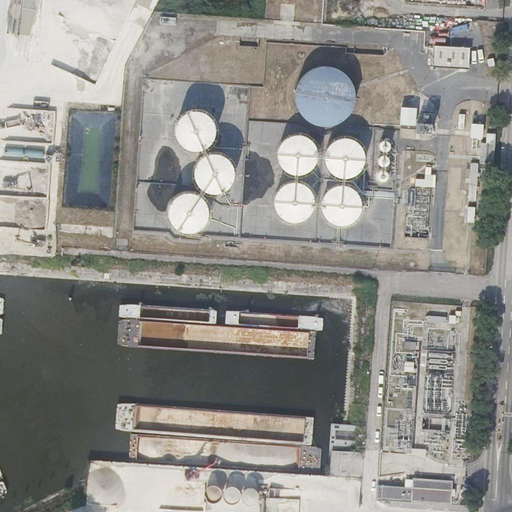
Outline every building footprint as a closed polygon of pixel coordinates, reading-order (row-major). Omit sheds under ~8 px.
[(145,28),(152,13),(128,2),(121,17),(145,28)] [(468,46),(432,44),(431,66),(466,67),(468,46)] [(328,65),(323,65),(320,65),(315,66),(310,67),(305,70),(301,73),(299,75),(296,80),(294,84),(292,89),(292,95),(292,100),(294,105),(296,110),(299,114),(303,118),(307,121),(312,123),(317,125),(322,125),(327,125),(332,123),(337,121),(341,118),(345,115),(348,110),(351,105),(352,100),(353,95),(352,90),(351,85),(349,80),(346,76),(342,72),(338,69),(333,67),(328,65)] [(400,106),(399,124),(415,125),(416,107),(400,106)] [(197,109),(193,109),(192,109),(188,109),(185,110),(182,112),(179,114),(176,119),(174,122),(173,125),(173,129),(173,132),(174,135),(175,139),(177,142),(180,144),(183,146),(186,148),(189,149),(193,149),(196,149),(200,148),(203,146),(206,144),(208,142),(210,139),(212,136),(213,132),(213,129),(213,126),(212,122),(211,119),(209,116),(206,114),(203,111),(200,110),(197,109)] [(430,122),(416,122),(417,132),(431,132),(430,122)] [(482,138),(483,123),(470,123),(469,137),(482,138)] [(298,133),(295,133),(293,133),(290,133),(286,135),(283,136),(279,140),(277,143),(276,146),(275,149),(274,153),(275,156),(276,159),(277,163),(279,165),(281,168),(284,170),(287,171),(291,172),(294,173),(298,173),(301,172),(304,170),(307,168),(310,166),(312,163),(313,160),(314,156),(315,153),(314,150),(313,146),(312,143),(310,140),(308,138),(305,136),(302,134),(298,133)] [(346,137),(342,136),(340,136),(337,137),(334,138),(331,140),(327,143),(325,146),(323,149),(322,153),(322,156),(322,159),(323,163),(325,166),(327,169),(329,171),(332,173),(335,175),(338,176),(342,176),(345,176),(348,175),(352,173),(355,172),(357,169),(359,166),(360,163),(361,160),(362,156),(361,153),(361,150),(359,147),(357,144),(355,141),(352,139),(349,138),(346,137)] [(384,140),(382,139),(380,140),(379,141),(377,142),(377,145),(377,147),(378,149),(381,150),(383,150),(386,149),(387,148),(388,146),(388,144),(387,142),(386,141),(384,140)] [(215,152),(212,151),(210,151),(207,152),(203,153),(200,155),(196,158),(194,161),(193,164),(192,168),(191,171),(192,175),(193,178),(194,181),(196,184),(198,187),(201,189),(204,190),(208,191),(211,192),(215,191),(218,191),(222,189),(224,187),(227,185),(229,182),(230,179),(231,175),(232,172),(232,168),(231,165),(229,162),(227,159),(225,156),(222,154),(219,153),(215,152)] [(384,155),(382,154),(381,154),(379,154),(377,156),(375,157),(375,159),(376,162),(377,164),(379,165),(381,166),(383,165),(385,164),(386,162),(387,160),(386,157),(385,156),(384,155)] [(479,199),(481,164),(470,163),(469,198),(479,199)] [(424,179),(415,178),(414,186),(432,187),(433,168),(425,168),(424,179)] [(382,169),(380,169),(379,169),(377,169),(376,171),(375,172),(374,174),(375,176),(376,178),(377,179),(380,180),(382,179),(384,178),(385,177),(386,174),(385,173),(384,171),(382,169)] [(295,181),(291,180),(290,180),(286,181),(283,182),(280,184),(276,187),(274,190),(272,193),(272,197),(271,200),(272,204),(272,207),(274,210),(276,213),(278,215),(281,217),(284,219),(288,220),(291,220),(294,220),(298,219),(301,218),(304,216),(306,213),(308,210),(310,207),(311,204),(311,200),(311,197),(310,194),(309,191),(307,188),(304,185),(301,183),(298,182),(295,181)] [(342,183),(339,183),(338,183),(334,184),(331,185),(328,187),(324,190),(322,193),(320,196),(319,199),(319,203),(319,206),(320,209),(322,213),(324,216),(326,218),(329,220),(332,221),(335,222),(339,223),(342,223),(346,222),(349,220),(352,218),(354,216),(356,213),(357,210),(358,207),(359,203),(358,200),(358,196),(356,193),(354,190),(352,188),(349,186),(346,184),(342,183)] [(190,191),(186,191),(185,191),(181,191),(178,192),(175,194),(170,198),(168,201),(167,204),(166,207),(166,211),(166,214),(167,217),(168,221),(170,223),(173,226),(176,228),(179,230),(182,231),(186,231),(189,231),(193,230),(196,228),(199,226),(201,224),(203,221),(205,218),(206,214),(206,211),(206,207),(205,204),(203,201),(202,198),(199,195),(196,193),(193,192),(190,191)] [(484,268),(484,260),(469,260),(469,267),(484,268)] [(413,348),(413,341),(402,340),(401,348),(406,348),(413,348)] [(412,371),(413,362),(405,362),(404,371),(412,371)] [(412,492),(378,490),(377,500),(451,505),(453,482),(413,479),(412,492)] [(244,486),(241,501),(254,504),(258,490),(244,486)] [(219,511),(221,511),(225,502),(235,505),(239,493),(226,489),(223,497),(207,491),(205,496),(219,501),(215,511),(219,511)] [(275,497),(276,490),(268,490),(266,511),(284,511),(285,498),(275,497)]
